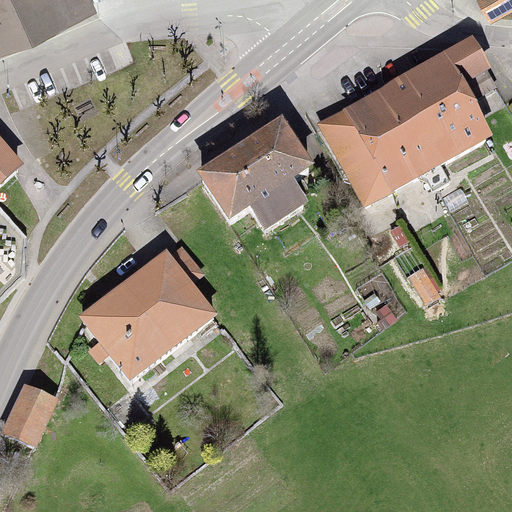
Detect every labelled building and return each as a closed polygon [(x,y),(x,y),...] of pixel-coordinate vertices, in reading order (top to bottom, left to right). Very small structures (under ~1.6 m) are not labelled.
[(0,0),(0,39),(82,0),(0,0)] [(511,0),(486,0),(492,12),(511,2),(511,0)] [(473,45),(319,128),(362,207),(497,134),(478,98),(497,88),(473,45)] [(351,59),(320,79),(335,104),(367,84),(351,59)] [(275,125),(201,172),(234,223),(254,211),(268,232),(309,206),(295,185),(308,176),(275,125)] [(0,147),(0,181),(17,165),(0,147)] [(179,246),(82,319),(131,383),(222,315),(199,286),(205,281),(179,246)] [(23,389),(3,434),(36,448),(56,403),(23,389)]
